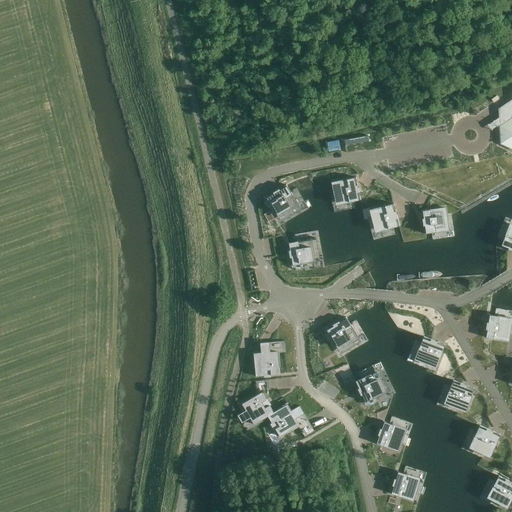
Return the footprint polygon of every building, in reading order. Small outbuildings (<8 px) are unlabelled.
[(511,99),(507,102),(498,109),(499,118),(501,117),(505,123),(499,126),(501,144),(511,149),(511,99)] [(367,135),(344,139),(345,145),(368,140),(367,135)] [(345,180),(333,182),(337,199),(338,203),(347,201),(348,203),(351,202),(350,202),(354,201),(360,200),(361,200),(356,177),(348,179),(345,179),(345,180)] [(286,185),(266,196),(270,203),(272,206),(278,216),(298,205),(293,196),(292,193),(291,194),(286,185)] [(377,230),(386,228),(387,230),(390,229),(394,227),(400,226),(394,204),(386,206),(386,205),(383,206),(371,210),(377,230)] [(438,232),(437,230),(447,229),(444,208),(432,209),(428,210),(421,211),(424,234),(435,232),(435,233),(438,232)] [(511,226),(507,235),(505,234),(504,237),(503,240),(501,247),(511,251),(511,226)] [(297,241),(287,243),(291,266),(299,264),(299,265),(302,264),(314,262),(310,239),(300,241),(300,240),(297,241)] [(488,314),(484,337),(492,338),(492,339),(495,339),(507,341),(511,319),(501,317),(501,316),(498,315),(495,315),(490,314),(488,314)] [(358,337),(353,328),(351,326),(346,318),(346,317),(326,329),(330,335),(329,335),(331,338),(338,349),(340,347),(358,337)] [(262,332),(256,355),(287,363),(291,347),(282,345),(284,337),(262,332)] [(420,349),(417,359),(437,366),(441,355),(443,352),(442,352),(445,345),(423,336),(421,342),(420,346),(418,349),(420,349)] [(385,392),(375,372),(366,376),(363,377),(363,378),(354,382),(364,403),(371,400),(374,398),(385,393),(385,392)] [(450,393),(446,402),(466,410),(471,399),(472,395),(475,388),(453,380),(451,386),(449,390),(448,392),(450,393)] [(262,392),(242,404),(254,424),(268,416),(274,413),(274,412),(266,400),(270,398),(269,391),(262,392)] [(274,413),(268,416),(280,436),(307,420),(299,406),(291,411),(287,404),(274,412),(274,413)] [(383,421),(375,442),(382,445),(385,447),(386,446),(397,450),(399,443),(403,434),(404,430),(395,427),(395,425),(392,424),(389,423),(383,421)] [(475,438),(471,447),(475,449),(483,452),(491,456),(500,435),(479,425),(479,426),(477,431),(475,435),(476,436),(475,438)] [(397,471),(390,493),(397,495),(400,497),(400,496),(412,500),(414,492),(417,483),(418,479),(409,476),(409,474),(406,473),(406,474),(403,473),(397,471)] [(494,488),(489,497),(493,499),(500,503),(508,507),(511,499),(511,482),(498,476),(496,481),(494,485),(493,485),(492,487),(494,488)]
